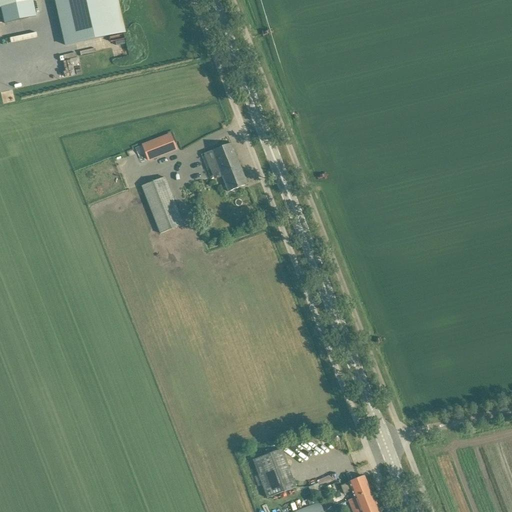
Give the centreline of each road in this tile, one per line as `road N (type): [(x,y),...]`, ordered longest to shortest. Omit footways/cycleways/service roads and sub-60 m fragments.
road 1 (unclassified): [(368,452),(193,0)]
road 2 (primary): [(385,442),(213,0)]
road 3 (unclassified): [(401,435),(232,0)]
